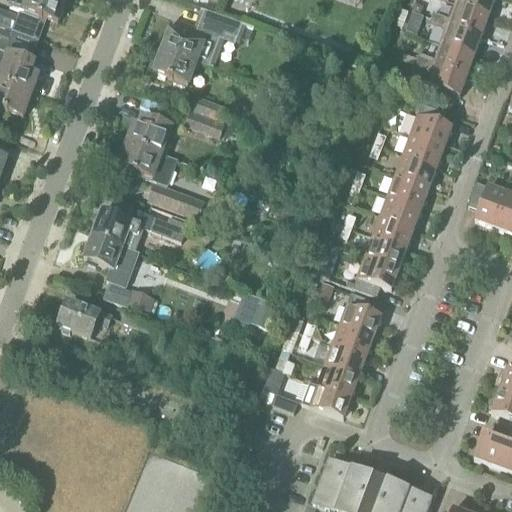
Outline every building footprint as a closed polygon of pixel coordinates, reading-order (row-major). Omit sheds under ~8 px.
[(12,0),(9,11),(45,24),(46,22),(58,26),(66,2),(60,0),(12,0)] [(459,0),(456,8),(490,20),(497,0),(496,0),(459,0)] [(456,8),(451,23),(449,28),(482,41),(490,20),(456,8)] [(0,13),(0,27),(12,32),(17,20),(0,13)] [(205,13),(197,33),(208,38),(224,44),(225,43),(234,47),(242,27),(205,13)] [(443,20),(434,17),(430,29),(438,32),(443,20)] [(438,32),(447,35),(442,49),(475,61),(482,41),(449,28),(451,23),(443,20),(438,32)] [(171,35),(164,52),(197,64),(214,71),(224,44),(208,38),(197,33),(192,31),(182,28),(178,38),(171,35)] [(0,33),(0,47),(6,49),(10,38),(0,33)] [(442,49),(436,64),(434,70),(468,82),(475,61),(442,49)] [(155,76),(173,83),(173,85),(187,91),(197,64),(164,52),(155,76)] [(0,85),(32,98),(39,79),(31,76),(34,67),(0,53),(0,85)] [(410,60),(408,66),(414,68),(424,72),(428,61),(418,57),(417,62),(410,60)] [(426,91),(422,102),(452,112),(456,101),(460,103),(468,82),(434,70),(436,64),(428,61),(424,72),(432,75),(426,91)] [(0,114),(7,117),(8,116),(23,121),(32,98),(0,85),(0,114)] [(189,113),(224,126),(229,114),(194,101),(189,113)] [(446,117),(422,109),(410,140),(445,153),(452,132),(442,128),(446,117)] [(221,142),(225,130),(188,116),(183,129),(221,142)] [(143,131),(136,128),(129,147),(163,159),(173,132),(147,122),(143,131)] [(386,142),(378,139),(374,150),(382,153),(386,142)] [(402,161),(437,174),(445,153),(410,140),(402,161)] [(129,147),(120,169),(139,176),(138,179),(153,185),(167,190),(177,164),(163,159),(129,147)] [(370,161),(377,164),(382,153),(374,150),(370,161)] [(395,181),(429,194),(437,174),(402,161),(395,181)] [(341,184),(353,189),(361,192),(365,180),(358,177),(345,173),(341,184)] [(387,201),(422,214),(429,194),(395,181),(387,201)] [(468,211),(479,215),(475,226),(496,234),(509,199),(477,188),(468,211)] [(349,200),(357,203),(361,192),(353,189),(349,200)] [(150,208),(182,219),(187,205),(155,194),(150,208)] [(511,200),(509,199),(496,234),(511,240),(511,200)] [(380,221),(414,234),(422,214),(387,201),(380,221)] [(94,239),(131,254),(137,256),(146,233),(182,247),(188,230),(170,223),(172,219),(148,210),(144,218),(133,214),(128,225),(103,215),(94,239)] [(356,223),(348,220),(344,231),(351,234),(356,223)] [(372,242),(407,255),(414,234),(380,221),(372,242)] [(340,243),(347,245),(351,234),(344,231),(340,243)] [(94,239),(84,263),(109,273),(106,282),(125,290),(137,256),(131,254),(94,239)] [(365,262),(399,275),(407,255),(372,242),(365,262)] [(399,275),(365,262),(353,294),(377,303),(381,292),(391,296),(399,275)] [(127,312),(128,308),(150,316),(154,303),(135,296),(134,297),(108,287),(102,303),(127,312)] [(375,307),(351,298),(339,330),(374,343),(382,322),(371,318),(375,307)] [(260,303),(251,325),(268,331),(276,309),(260,303)] [(97,317),(69,306),(60,331),(92,343),(98,328),(108,332),(112,321),(98,316),(97,317)] [(126,312),(121,327),(159,342),(164,327),(126,312)] [(315,331),(308,329),(304,340),(311,343),(315,331)] [(332,350),(366,363),(374,343),(339,330),(332,350)] [(299,351),(307,354),(311,343),(304,340),(299,351)] [(324,371),(359,384),(366,363),(332,350),(324,371)] [(274,374),(283,377),(283,378),(290,381),(294,370),(278,364),(274,374)] [(317,391),(351,404),(359,384),(324,371),(317,391)] [(511,376),(507,375),(499,397),(511,401),(511,376)] [(309,388),(300,411),(343,427),(351,404),(317,391),(309,388)] [(266,396),(262,407),(294,419),(298,408),(275,399),(266,396)] [(491,419),(501,423),(497,434),(511,439),(511,401),(499,397),(491,419)] [(493,446),(483,442),(474,465),(511,478),(511,439),(497,434),(493,446)] [(428,511),(431,506),(329,468),(313,511),(308,510),(306,511),(428,511)]
